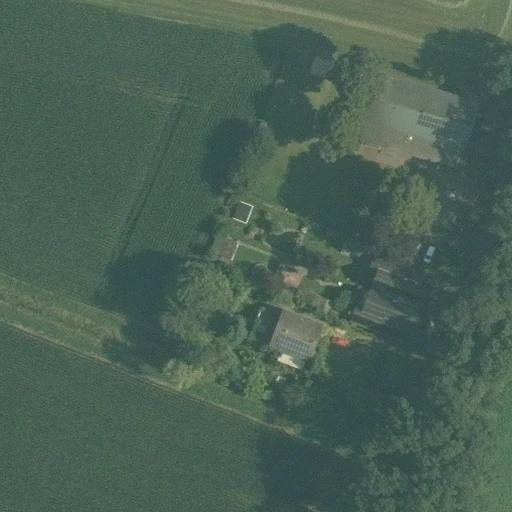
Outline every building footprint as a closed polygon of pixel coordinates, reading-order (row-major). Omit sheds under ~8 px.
[(360,122),(391,131),(386,145),(385,149),(458,170),(460,165),(477,105),(458,99),(391,80),(373,75),(360,122)] [(231,218),(245,224),(253,207),(239,201),(231,218)] [(225,238),(218,256),(231,261),(238,243),(225,238)] [(349,242),(348,249),(370,253),(372,246),(349,242)] [(376,272),(368,292),(423,312),(423,311),(420,310),(428,289),(419,285),(424,271),(375,253),(368,269),(376,272)] [(423,312),(368,292),(363,306),(356,303),(348,323),(402,343),(406,331),(415,334),(423,312)] [(226,307),(199,294),(188,318),(215,330),(226,307)] [(315,295),(309,311),(335,320),(338,313),(330,310),(333,302),(315,295)] [(279,320),(259,313),(252,331),(271,339),(268,347),(280,351),(276,362),(301,371),(305,361),(309,362),(322,328),(282,312),(279,320)]
